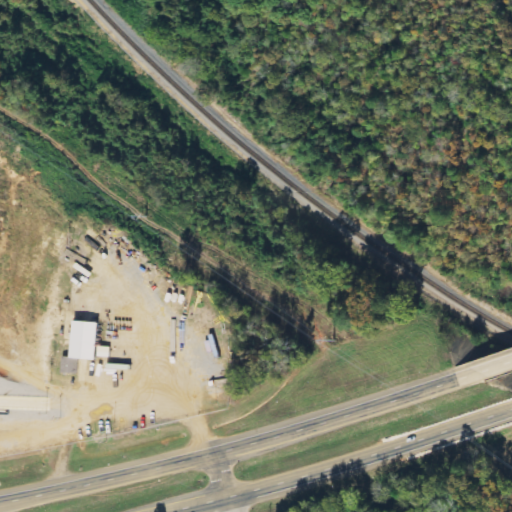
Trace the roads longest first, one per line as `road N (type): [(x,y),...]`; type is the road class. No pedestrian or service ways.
road 1 (primary): [(483,365),(212,447),(0,498)]
road 2 (primary): [(158,511),(511,404)]
